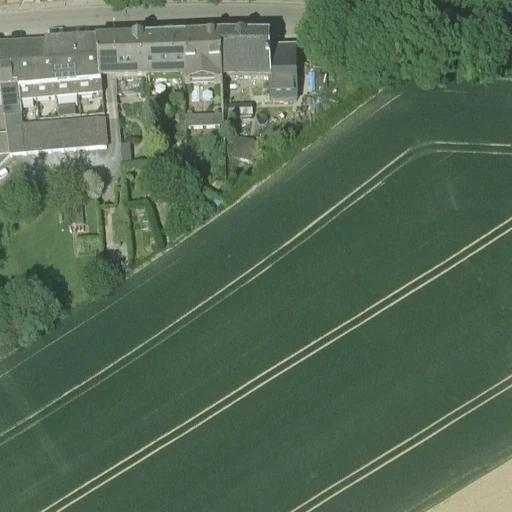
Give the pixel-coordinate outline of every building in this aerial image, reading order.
[(222,39),(188,40),(96,43),(97,63),(101,81),(102,81),(102,85),(184,83),(185,87),(224,85),(224,83),(224,79),(223,79),(222,39)] [(224,83),(269,83),(269,80),(290,81),(290,51),(270,51),(270,40),(222,39),(223,79),(224,79),(224,83)] [(46,66),(53,65),(75,64),(97,63),(96,43),(49,46),(45,46),(46,66)] [(0,68),(12,68),(31,67),(46,66),(45,46),(0,46),(0,68)] [(78,99),(103,97),(102,85),(102,81),(101,81),(97,63),(75,64),(77,87),(78,99)] [(77,87),(75,64),(53,65),(57,89),(58,100),(78,99),(77,87)] [(58,100),(57,89),(53,65),(46,66),(31,67),(35,91),(35,102),(58,100)] [(21,103),(35,102),(35,91),(31,67),(12,68),(15,93),(20,92),(21,103)] [(21,103),(20,92),(15,93),(12,68),(0,68),(0,90),(2,90),(4,118),(22,116),(21,103)] [(25,157),(22,128),(22,116),(4,118),(9,158),(25,157)] [(209,117),(197,118),(197,129),(209,129),(209,117)] [(221,128),(221,117),(209,117),(209,129),(221,128)] [(197,118),(185,118),(185,120),(185,128),(185,129),(197,129),(197,118)] [(101,150),(100,140),(99,131),(98,122),(85,123),(88,152),(101,150)] [(76,153),(88,152),(85,123),(73,124),(76,153)] [(63,154),(76,153),(73,124),(60,125),(63,154)] [(51,155),(63,154),(60,125),(48,126),(51,155)] [(38,156),(51,155),(48,126),(36,127),(38,156)] [(25,157),(38,156),(36,127),(22,128),(25,157)] [(232,159),(254,164),(259,146),(237,141),(232,159)] [(119,147),(121,166),(131,165),(129,147),(119,147)] [(162,156),(152,156),(153,167),(162,167),(162,156)] [(224,208),(212,199),(213,215),(224,208)] [(81,204),(68,205),(70,227),(83,225),(81,204)] [(106,267),(107,278),(119,276),(117,266),(106,267)]
